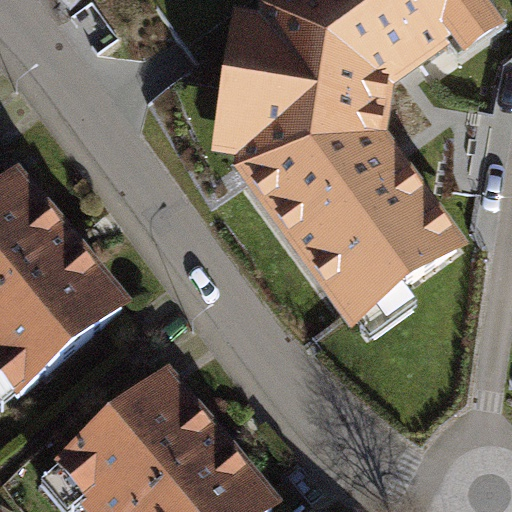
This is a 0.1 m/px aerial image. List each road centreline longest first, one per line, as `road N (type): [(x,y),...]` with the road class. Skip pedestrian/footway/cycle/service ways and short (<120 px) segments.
road 1 (residential): [(0,5),(57,69),(251,347),(368,458),(486,499),(499,511)]
road 2 (track): [(486,499),(511,283)]
